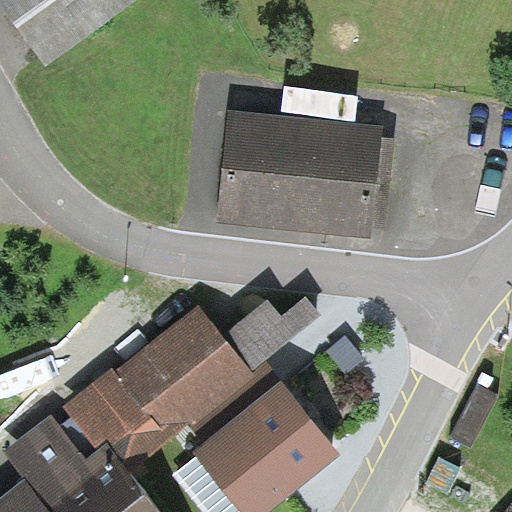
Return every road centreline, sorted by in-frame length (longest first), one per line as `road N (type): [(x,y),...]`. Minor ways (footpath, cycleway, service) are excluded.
road 1 (residential): [(0,123),(49,190),(100,228),(161,250),(484,287)]
road 2 (residential): [(372,511),(484,287)]
